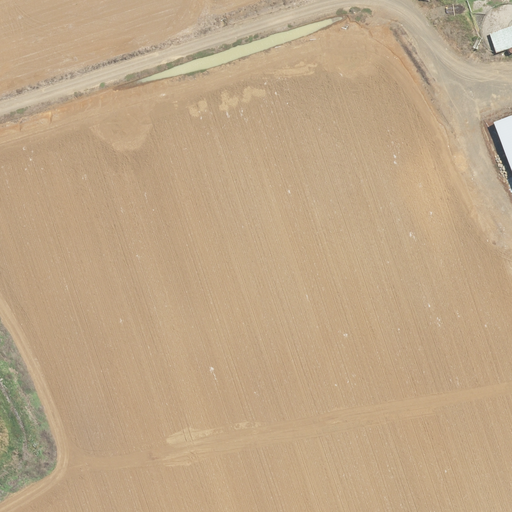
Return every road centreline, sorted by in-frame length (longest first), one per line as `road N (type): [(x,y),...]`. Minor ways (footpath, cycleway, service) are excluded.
road 1 (track): [(0,112),(355,0)]
road 2 (track): [(395,0),(421,32),(471,60),(511,71)]
